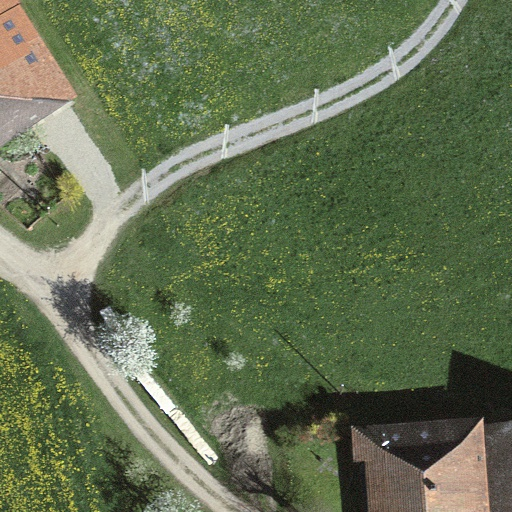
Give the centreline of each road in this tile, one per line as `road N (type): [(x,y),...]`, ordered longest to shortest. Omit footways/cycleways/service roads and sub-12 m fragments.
road 1 (track): [(69,296),(91,247),(152,179),(397,64),(455,0)]
road 2 (track): [(234,511),(162,446),(103,370),(69,296),(0,239)]
